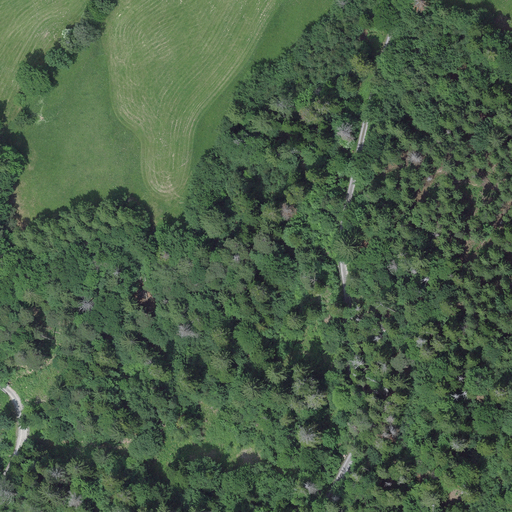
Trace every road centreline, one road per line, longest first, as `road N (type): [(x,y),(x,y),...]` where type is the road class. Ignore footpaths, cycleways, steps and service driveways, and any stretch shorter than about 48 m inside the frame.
road 1 (track): [(404,0),(345,217),(359,423),(324,511)]
road 2 (track): [(0,495),(20,436),(14,399),(0,383)]
